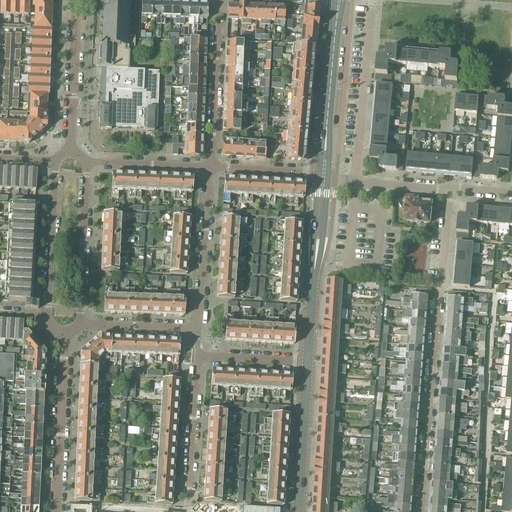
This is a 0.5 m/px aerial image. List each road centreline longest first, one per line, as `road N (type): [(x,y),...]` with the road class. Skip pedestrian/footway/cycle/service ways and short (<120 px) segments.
road 1 (residential): [(421,511),(450,189)]
road 2 (residential): [(81,323),(199,329),(210,167)]
road 3 (tertiary): [(307,361),(323,176)]
road 4 (residential): [(357,180),(371,0)]
road 5 (tertiary): [(323,176),(338,0)]
road 6 (residential): [(56,511),(63,335)]
road 7 (residential): [(210,167),(218,0)]
road 8 (residential): [(81,323),(88,163)]
road 9 (residential): [(186,511),(197,356)]
road 10 (residential): [(56,162),(47,316)]
road 11 (residential): [(72,154),(77,0)]
road 12 (tertiary): [(299,511),(307,361)]
road 13 (residential): [(88,163),(210,167)]
